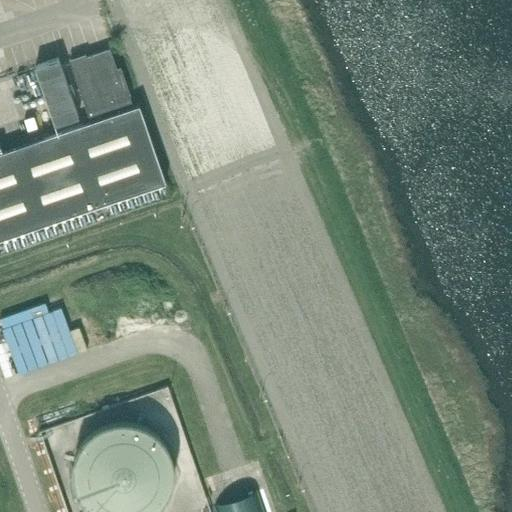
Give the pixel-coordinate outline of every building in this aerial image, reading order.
[(121,67),(117,68),(110,48),(86,57),(86,54),(69,59),(87,110),(88,109),(92,121),(0,152),(0,238),(166,182),(139,104),(133,106),(129,95),(130,95),(121,67)] [(79,116),(60,63),(59,58),(35,66),(55,124),(79,116)] [(65,301),(16,315),(32,370),(96,351),(82,305),(68,309),(65,301)] [(136,412),(129,410),(123,409),(119,409),(110,410),(102,412),(94,416),(86,421),(80,427),(75,434),(72,442),(69,451),(68,459),(69,468),(72,477),(75,485),(80,492),(87,498),(94,503),(102,507),(110,509),(119,510),(128,509),(136,507),(144,503),(151,498),(158,492),(163,485),(166,477),(169,468),(169,459),(169,451),(166,442),(163,434),(158,427),(151,421),(144,416),(136,412)] [(217,511),(263,511),(256,490),(215,504),(217,511)]
